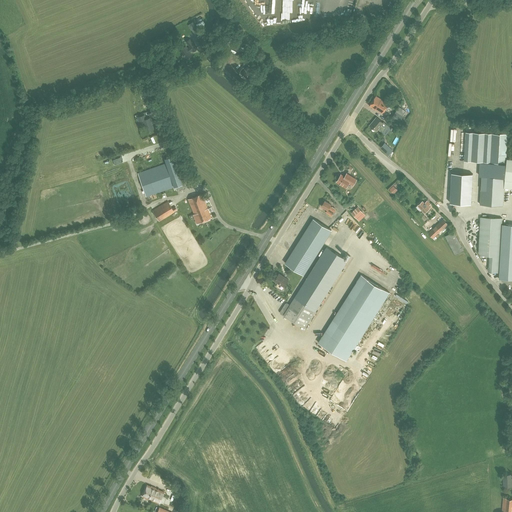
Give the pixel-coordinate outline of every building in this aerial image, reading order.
[(234,40),(227,36),(220,48),(223,50),(224,46),(229,49),(230,47),(241,52),(245,45),(234,39),(234,40)] [(197,48),(190,39),(186,41),(189,46),(187,48),(185,46),(180,50),(183,54),(182,56),(182,57),(184,57),(185,57),(186,59),(192,55),(189,51),(191,50),(192,50),(193,51),(197,48)] [(249,80),(253,76),(255,73),(247,66),(245,69),(241,73),(249,80)] [(264,78),(268,72),(266,70),(264,69),(260,73),(262,75),(261,76),(264,78)] [(142,99),(149,96),(146,88),(138,91),(142,99)] [(383,114),(389,104),(381,100),(382,99),(376,96),(369,106),(376,110),(377,110),(383,114)] [(396,112),(390,120),(397,125),(403,117),(396,112)] [(146,119),(145,114),(137,116),(138,121),(143,120),(146,131),(154,129),(150,117),(146,119)] [(382,133),(385,128),(382,125),(384,123),(377,117),(370,125),(377,131),(378,129),(380,130),(379,130),(382,133)] [(505,158),(506,158),(508,134),(500,133),(466,132),(464,160),(489,162),(499,162),(504,163),(505,158)] [(388,154),(390,153),(392,150),(385,143),(382,146),(381,147),(388,154)] [(166,163),(138,173),(146,197),(174,187),(175,186),(176,190),(186,187),(181,172),(178,173),(170,176),(166,163)] [(481,189),(480,204),(503,205),(504,188),(504,177),(505,165),(480,164),(480,176),(482,176),(485,176),(484,180),(482,180),(481,189)] [(356,180),(351,176),(346,173),(344,176),(341,175),(337,181),(346,187),(349,182),(353,185),(356,180)] [(452,173),(450,203),(471,204),(473,174),(452,173)] [(197,223),(212,217),(202,194),(188,199),(194,214),(193,214),(197,223)] [(331,216),(336,209),(330,206),(331,204),(325,200),(321,206),(327,210),(326,212),(331,216)] [(431,204),(428,200),(425,203),(423,200),(418,205),(424,213),(430,207),(429,205),(431,204)] [(172,208),(168,201),(152,210),(159,221),(177,210),(175,206),(172,208)] [(359,221),(366,215),(358,206),(351,212),(359,221)] [(499,272),(502,218),(480,217),(478,252),(479,252),(480,255),(489,255),(488,272),(499,272)] [(304,275),(332,230),(314,218),(285,263),(304,275)] [(511,279),(511,224),(502,224),(503,218),(502,218),(499,272),(499,278),(511,279)] [(436,226),(428,233),(432,238),(441,230),(448,224),(443,219),(436,226)] [(455,231),(446,236),(456,254),(465,249),(455,231)] [(286,303),(280,312),(280,313),(288,318),(305,328),(327,294),(351,256),(348,254),(345,258),(327,247),(305,280),(290,304),(287,303),(286,303)] [(284,287),(288,280),(289,279),(279,273),(274,281),(284,287)] [(347,360),(390,292),(361,274),(318,342),(347,360)] [(504,486),(511,486),(511,482),(511,474),(503,474),(504,486)] [(159,503),(164,492),(147,485),(142,496),(159,503)] [(511,511),(511,498),(503,498),(501,511),(511,511)]
